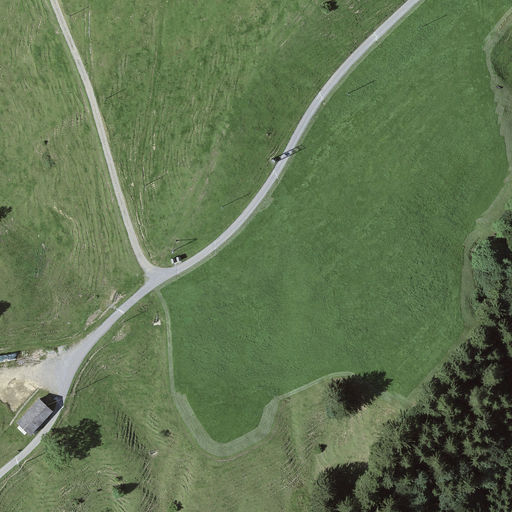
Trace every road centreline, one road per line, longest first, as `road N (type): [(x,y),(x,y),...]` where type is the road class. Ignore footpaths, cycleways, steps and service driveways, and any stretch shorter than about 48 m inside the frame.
road 1 (track): [(0,472),(37,442),(74,363),(109,321),(234,226),(321,89),(411,0)]
road 2 (track): [(158,281),(137,246),(55,0)]
